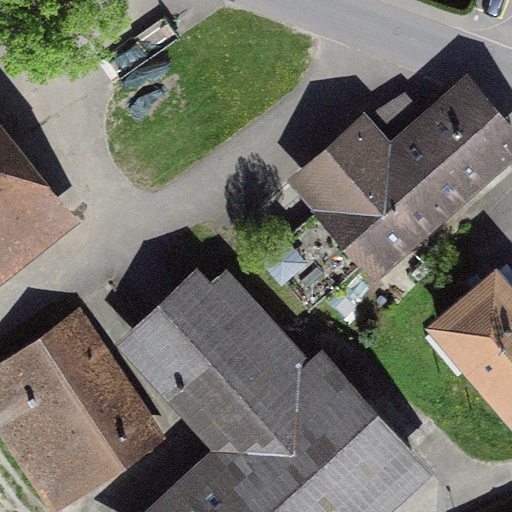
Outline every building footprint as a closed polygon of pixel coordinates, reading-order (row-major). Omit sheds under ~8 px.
[(381,88),(297,161),(318,187),(263,249),(316,309),(511,151),(511,97),(479,60),(442,92),(425,72),(392,101),(381,88)] [(0,280),(95,207),(0,85),(0,280)] [(227,441),(147,511),(381,511),(448,453),(338,330),(324,342),(227,235),(124,327),(227,441)] [(511,250),(508,247),(435,310),(511,399),(511,250)] [(92,292),(0,351),(0,383),(71,493),(178,423),(92,292)]
